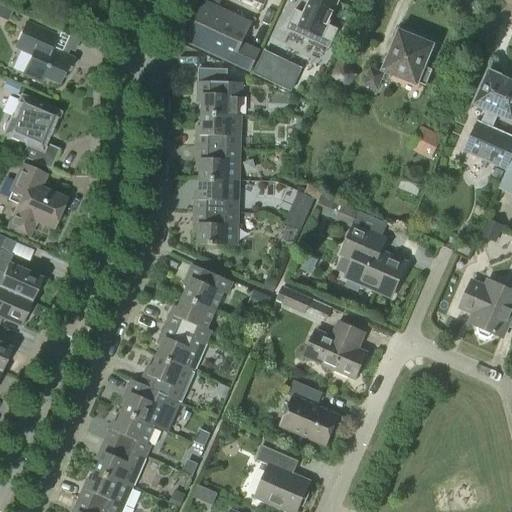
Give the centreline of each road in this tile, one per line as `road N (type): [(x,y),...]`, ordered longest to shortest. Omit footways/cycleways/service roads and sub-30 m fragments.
road 1 (residential): [(34,511),(151,242),(158,64),(125,52)]
road 2 (tertiary): [(0,490),(105,255),(125,52)]
road 3 (residential): [(330,511),(406,340)]
